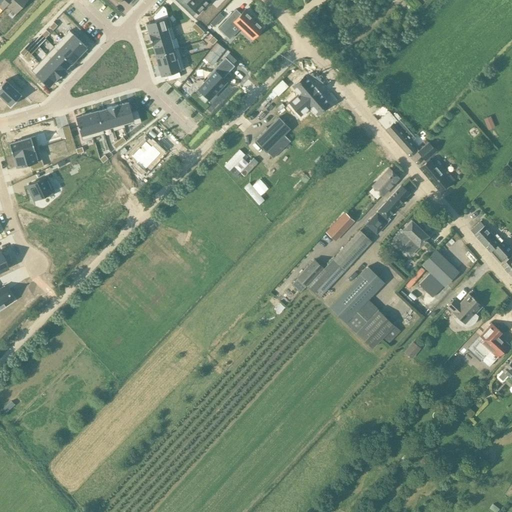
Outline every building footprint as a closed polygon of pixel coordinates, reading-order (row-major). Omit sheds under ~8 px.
[(0,0),(0,7),(2,10),(6,6),(11,0),(0,0)] [(11,0),(6,6),(12,11),(8,15),(12,18),(16,14),(28,0),(11,0)] [(190,0),(187,4),(198,14),(209,1),(211,3),(213,0),(190,0)] [(153,17),(154,21),(168,17),(165,8),(163,7),(153,17)] [(236,9),(218,28),(226,36),(232,31),(229,28),(234,23),(252,39),(263,28),(244,10),(241,14),(236,9)] [(168,16),(146,23),(149,33),(149,34),(172,27),(168,16)] [(217,16),(210,23),(213,27),(220,20),(217,16)] [(54,22),(49,27),(53,31),(57,26),(54,22)] [(195,23),(191,27),(196,31),(199,28),(195,23)] [(149,33),(148,34),(152,45),(152,44),(170,39),(175,38),(172,27),(149,34),(149,33)] [(46,30),(42,35),(45,38),(50,34),(46,30)] [(69,31),(61,39),(79,55),(86,47),(69,31)] [(42,35),(37,40),(41,43),(45,38),(42,35)] [(213,37),(209,41),(212,45),(217,40),(213,37)] [(61,39),(54,47),(71,63),(79,55),(61,39)] [(170,39),(152,44),(152,45),(155,54),(155,55),(173,49),(170,39)] [(29,43),(24,48),(28,52),(32,47),(29,43)] [(54,47),(46,54),(63,70),(64,70),(71,63),(54,47)] [(155,54),(158,65),(181,58),(178,47),(173,49),(155,55),(155,54)] [(24,48),(20,53),(23,56),(28,52),(24,48)] [(46,54),(39,62),(56,78),(56,79),(64,71),(64,70),(63,70),(46,54)] [(208,78),(198,89),(209,99),(226,82),(222,79),(234,66),(225,57),(206,77),(208,78)] [(181,58),(158,65),(161,76),(166,75),(168,81),(180,77),(178,71),(184,69),(181,58)] [(39,62),(31,70),(48,87),(56,79),(56,78),(39,62)] [(3,70),(8,74),(14,67),(10,63),(3,70)] [(299,93),(289,102),(295,109),(317,89),(315,86),(314,87),(305,76),(292,86),(293,87),(299,93)] [(282,79),(271,89),(278,95),(288,86),(282,79)] [(5,80),(0,85),(0,95),(10,106),(21,95),(5,80)] [(317,89),(295,109),(301,116),(311,107),(316,114),(317,114),(329,103),(328,103),(319,93),(320,92),(317,89)] [(118,105),(117,105),(123,125),(124,125),(133,122),(134,124),(141,122),(137,110),(131,112),(128,102),(118,105)] [(118,104),(106,108),(107,108),(112,126),(113,131),(124,127),(124,125),(123,125),(117,105),(118,105),(118,104)] [(97,111),(102,129),(112,126),(107,108),(106,108),(97,111)] [(97,111),(86,114),(93,137),(104,134),(102,129),(97,111)] [(412,141),(415,138),(411,133),(413,131),(403,120),(401,121),(399,119),(397,121),(389,112),(379,121),(386,129),(407,154),(417,146),(413,141),(412,141)] [(86,114),(75,117),(82,140),(93,137),(86,114)] [(277,117),(255,139),(273,158),(290,141),(284,135),(290,130),(277,117)] [(156,121),(148,130),(157,138),(165,129),(156,121)] [(68,125),(62,127),(66,140),(72,138),(68,125)] [(489,130),(493,141),(500,138),(495,127),(489,130)] [(35,136),(9,144),(13,156),(38,148),(39,148),(35,136)] [(145,140),(131,155),(137,161),(136,162),(144,170),(161,152),(152,145),(151,146),(145,140)] [(425,161),(437,152),(429,142),(417,152),(425,161)] [(38,148),(13,156),(16,167),(29,164),(31,170),(44,166),(38,148)] [(419,167),(441,193),(449,185),(449,184),(454,180),(438,161),(434,164),(429,158),(419,167)] [(106,186),(87,205),(100,217),(119,197),(117,196),(108,187),(117,178),(125,186),(125,187),(126,186),(104,165),(94,175),(99,170),(106,177),(101,181),(106,186)] [(383,195),(399,178),(389,168),(373,186),(383,195)] [(29,184),(26,185),(33,201),(34,201),(54,195),(45,176),(29,184)] [(401,185),(366,224),(376,234),(390,219),(388,217),(409,193),(401,185)] [(340,218),(326,232),(335,241),(349,226),(340,218)] [(411,220),(402,230),(401,229),(392,239),(409,256),(419,246),(428,236),(411,220)] [(494,236),(493,235),(486,228),(487,227),(486,225),(485,226),(480,221),(471,229),(491,252),(494,249),(503,259),(511,251),(511,249),(500,236),(497,234),(494,236)] [(359,230),(307,286),(319,297),(371,241),(359,230)] [(436,249),(430,243),(425,248),(425,251),(429,255),(436,249)] [(444,285),(444,286),(458,271),(436,250),(422,264),(431,273),(419,285),(432,297),(444,285)] [(0,271),(8,267),(0,251),(0,271)] [(511,257),(503,265),(511,275),(511,257)] [(300,293),(323,267),(314,259),(297,277),(297,278),(291,285),(300,293)] [(372,348),(382,337),(394,324),(378,309),(368,299),(384,283),(367,266),(328,307),(345,322),(344,323),(355,333),(356,332),(372,348)] [(0,309),(14,300),(4,286),(0,288),(0,309)] [(447,307),(457,316),(454,320),(455,321),(456,323),(458,325),(461,326),(463,327),(466,327),(468,326),(471,326),(473,324),(475,322),(476,320),(477,318),(478,316),(475,313),(481,306),(469,294),(460,304),(454,299),(447,307)] [(474,349),(485,358),(492,363),(494,361),(509,344),(499,335),(502,332),(491,323),(479,336),(483,339),(474,349)] [(412,358),(421,348),(413,342),(404,352),(412,358)] [(511,358),(502,370),(496,375),(497,378),(501,382),(503,382),(508,376),(511,379),(511,358)] [(467,399),(458,409),(464,414),(465,413),(470,418),(475,412),(469,408),(473,404),(467,399)]
